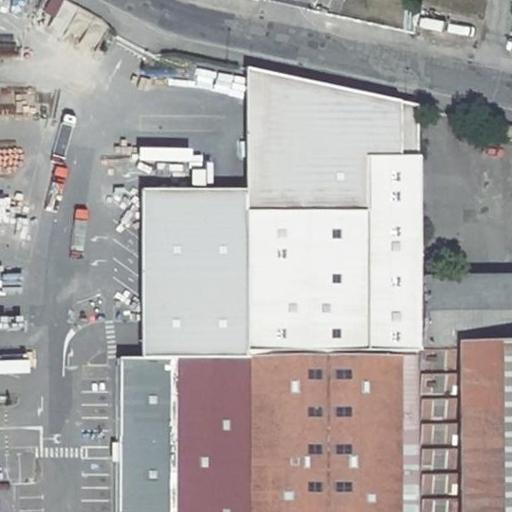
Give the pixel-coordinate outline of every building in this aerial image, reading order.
[(244,211),(416,209),(415,105),(357,93),(317,83),(242,68),(244,190),(139,191),(139,358),(173,358),(243,357),(244,211)] [(511,136),(511,124),(498,122),(496,133),(511,136)] [(243,357),(417,357),(416,290),(416,278),(417,278),(416,209),(244,211),(243,357)] [(511,511),(511,276),(417,278),(416,278),(416,290),(417,357),(418,470),(417,511),(511,511)] [(173,358),(173,360),(173,471),(418,470),(417,357),(243,357),(173,358)] [(417,511),(418,470),(173,471),(173,360),(173,358),(139,358),(116,359),(115,511),(417,511)]
